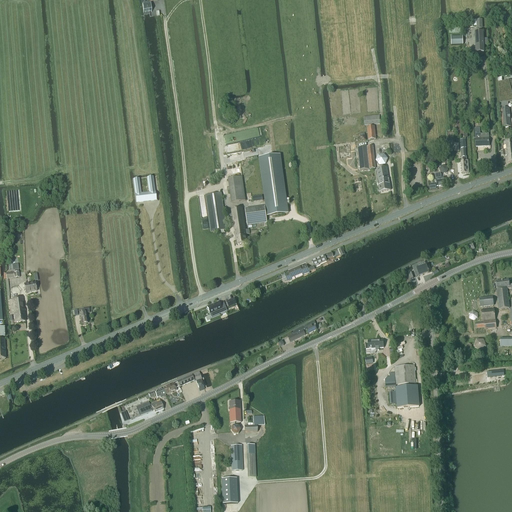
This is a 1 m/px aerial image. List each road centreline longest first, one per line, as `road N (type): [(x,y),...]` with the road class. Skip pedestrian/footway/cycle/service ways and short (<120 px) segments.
road 1 (secondary): [(0,384),(511,170)]
road 2 (tertiary): [(0,465),(58,440),(134,430),(426,286)]
road 3 (track): [(164,23),(201,297)]
road 4 (tertiary): [(442,511),(426,286)]
road 5 (track): [(245,481),(313,478),(325,466),(313,343)]
road 6 (track): [(226,188),(200,0)]
road 7 (track): [(317,148),(381,141),(372,49)]
road 8 (track): [(241,287),(226,188),(186,195)]
